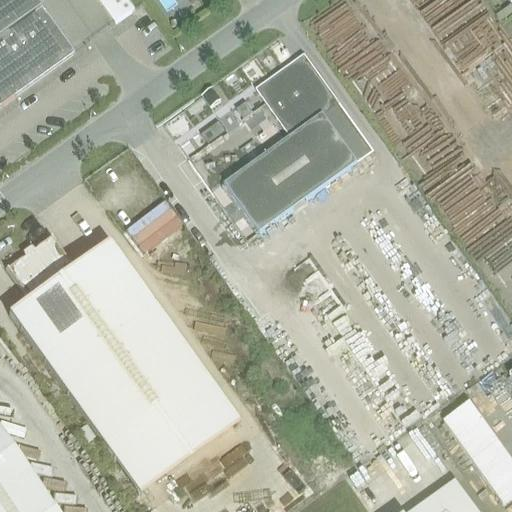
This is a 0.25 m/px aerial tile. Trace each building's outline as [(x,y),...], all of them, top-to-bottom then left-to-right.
[(45,18),(32,0),(0,0),(0,109),(74,56),(46,17),(45,18)] [(131,22),(116,0),(88,0),(111,35),(131,22)] [(304,58),(255,93),(290,141),(224,188),(260,238),(358,167),(323,119),(339,107),(304,58)] [(389,106),(379,114),(388,125),(398,117),(389,106)] [(366,218),(381,204),(369,190),(354,204),(366,218)] [(393,230),(407,223),(403,216),(377,228),(385,243),(396,238),(393,230)] [(239,429),(214,394),(108,246),(73,271),(51,240),(36,251),(37,252),(34,254),(30,251),(23,256),(25,260),(22,263),(21,261),(6,272),(28,303),(8,317),(139,500),(239,429)] [(279,336),(268,342),(281,364),(292,357),(279,336)] [(511,466),(469,407),(444,425),(502,508),(511,500),(511,466)] [(46,445),(88,511),(117,511),(67,432),(46,445)] [(0,511),(49,511),(0,442),(0,511)] [(475,511),(456,485),(419,511),(475,511)]
